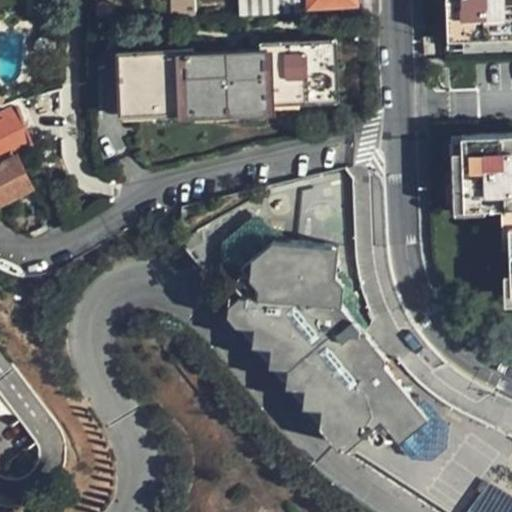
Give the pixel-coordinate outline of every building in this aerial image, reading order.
[(174,0),(175,18),(198,17),(196,0),(174,0)] [(241,0),(242,11),(300,9),(300,0),(241,0)] [(511,31),(511,0),(449,0),(450,35),(511,31)] [(338,95),(336,37),(265,40),(265,51),(194,53),(194,50),(123,52),(125,108),(197,105),(197,111),(270,108),(269,97),(338,95)] [(0,150),(33,137),(18,101),(0,108),(0,150)] [(509,203),(511,202),(511,129),(464,131),(466,203),(509,203)] [(36,184),(21,155),(0,165),(0,192),(4,201),(36,184)] [(281,227),(342,239),(344,223),(323,218),(314,206),(300,202),(281,218),(281,227)] [(250,253),(281,227),(281,218),(276,210),(259,208),(232,229),(230,244),(233,251),(250,253)] [(265,273),(254,282),(345,299),(348,279),(339,273),(342,239),(281,227),(250,253),(265,273)] [(230,290),(226,305),(289,384),(316,419),(335,442),(344,438),(348,441),(356,431),(363,436),(366,438),(368,440),(371,440),(374,440),(376,439),(380,438),(382,436),(383,435),(393,435),(413,438),(419,395),(394,390),(396,372),(384,359),(345,299),(254,282),(249,276),(230,290)] [(413,438),(393,435),(410,455),(430,458),(447,447),(450,424),(419,395),(413,438)]
